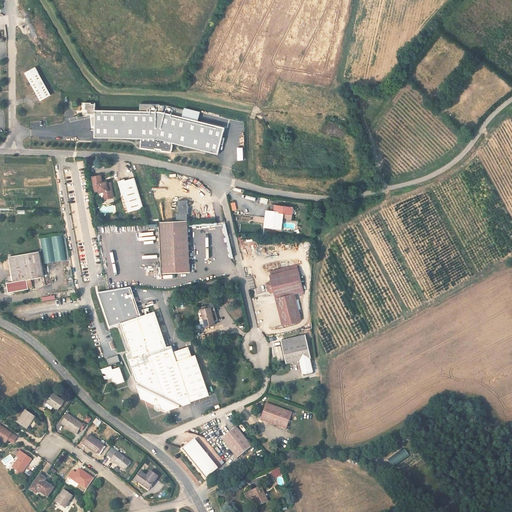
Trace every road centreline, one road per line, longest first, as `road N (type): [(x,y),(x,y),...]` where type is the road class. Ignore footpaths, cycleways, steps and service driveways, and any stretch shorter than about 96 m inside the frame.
road 1 (residential): [(146,443),(265,386),(263,341),(213,178)]
road 2 (unclassified): [(213,178),(329,198),(417,181),(454,161),(511,99)]
road 3 (unclassified): [(0,151),(118,155),(213,178)]
road 4 (tertiary): [(146,443),(0,321)]
road 5 (unknown): [(62,168),(78,180),(96,285),(85,290)]
road 6 (unknown): [(62,168),(85,290)]
